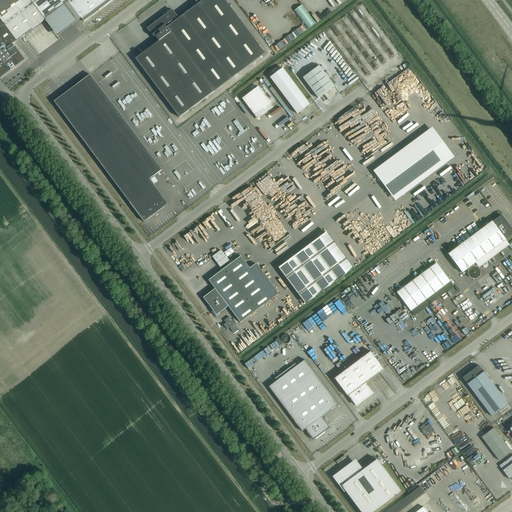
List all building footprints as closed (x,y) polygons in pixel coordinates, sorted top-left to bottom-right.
[(14,67),(25,59),(13,43),(45,19),(30,0),(0,0),(0,76),(1,78),(11,69),(14,67)] [(30,0),(45,19),(69,2),(84,21),(112,0),(30,0)] [(265,53),(225,0),(203,0),(179,19),(172,10),(164,16),(165,18),(163,20),(162,19),(149,27),(152,32),(153,34),(152,35),(154,37),(155,36),(159,41),(136,59),(179,117),(265,53)] [(321,6),(327,15),(329,13),(323,4),(321,6)] [(132,16),(143,8),(141,6),(131,14),(132,16)] [(261,25),(267,33),(272,30),(266,22),(261,25)] [(318,98),(334,86),(319,66),(303,78),(318,98)] [(297,114),(310,104),(283,68),(270,77),(297,114)] [(156,214),(157,213),(157,212),(168,204),(163,198),(164,198),(149,179),(162,170),(90,74),(54,101),(140,216),(144,222),(155,213),(156,214)] [(295,117),(298,115),(275,85),(273,87),(295,117)] [(257,118),(273,106),(258,86),(242,98),(257,118)] [(395,102),(407,122),(419,115),(407,95),(395,102)] [(442,101),(431,108),(442,126),(453,118),(442,101)] [(492,222),(448,254),(462,273),(476,263),(506,240),(511,234),(511,229),(502,215),(492,222)] [(278,268),(287,280),(306,304),(354,268),(327,232),(278,268)] [(455,237),(458,241),(464,238),(461,233),(455,237)] [(227,257),(234,252),(231,247),(224,252),(227,257)] [(220,267),(229,261),(221,250),(212,257),(220,267)] [(215,289),(203,297),(210,306),(211,306),(213,308),(212,309),(216,315),(228,306),(236,316),(268,292),(250,268),(241,256),(212,277),(208,280),(215,289)] [(256,263),(250,268),(268,292),(236,316),(240,322),(279,293),(256,263)] [(411,311),(450,282),(436,263),(397,293),(411,311)] [(224,325),(222,327),(226,331),(228,330),(232,334),(236,331),(227,319),(223,322),(224,325)] [(371,351),(334,379),(335,379),(348,396),(349,395),(357,406),(373,393),(365,383),(384,369),(371,352),(371,351)] [(305,429),(314,440),(325,431),(324,430),(327,427),(325,423),(326,422),(322,416),(338,404),(305,360),(269,387),(302,431),(305,429)] [(479,365),(463,377),(491,416),(508,404),(479,365)] [(511,451),(494,428),(481,437),(499,460),(511,451)] [(414,439),(416,437),(411,429),(408,431),(414,439)] [(458,454),(463,451),(460,445),(454,449),(458,454)] [(510,479),(511,477),(511,455),(499,466),(510,479)] [(373,511),(401,491),(377,459),(362,471),(357,464),(349,470),(348,469),(335,478),(361,511),(373,511)]
